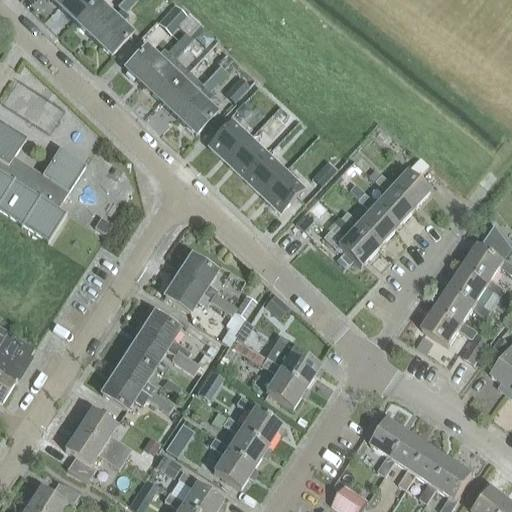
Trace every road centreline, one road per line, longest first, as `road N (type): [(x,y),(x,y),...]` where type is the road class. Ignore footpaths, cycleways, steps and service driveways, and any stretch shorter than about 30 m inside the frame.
road 1 (residential): [(27,434),(162,221),(188,194)]
road 2 (residential): [(188,194),(0,12)]
road 3 (residential): [(368,363),(188,194)]
road 4 (residential): [(469,210),(368,363)]
road 5 (residential): [(271,511),(368,363)]
road 6 (residential): [(511,458),(368,363)]
